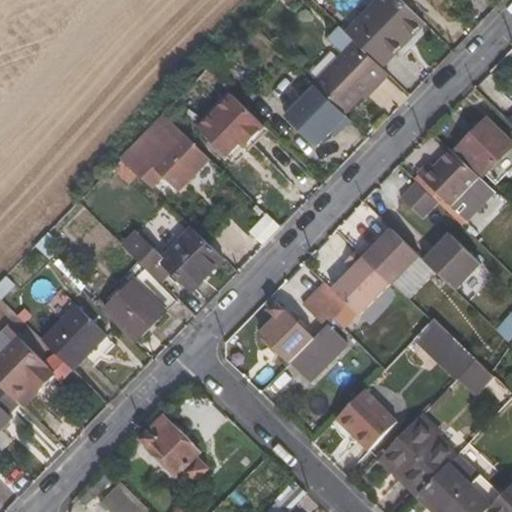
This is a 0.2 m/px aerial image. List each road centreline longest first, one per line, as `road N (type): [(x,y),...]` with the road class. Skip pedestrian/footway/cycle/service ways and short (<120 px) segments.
road 1 (residential): [(190,350),(511,22)]
road 2 (residential): [(190,350),(354,511)]
road 3 (residential): [(36,511),(190,350)]
